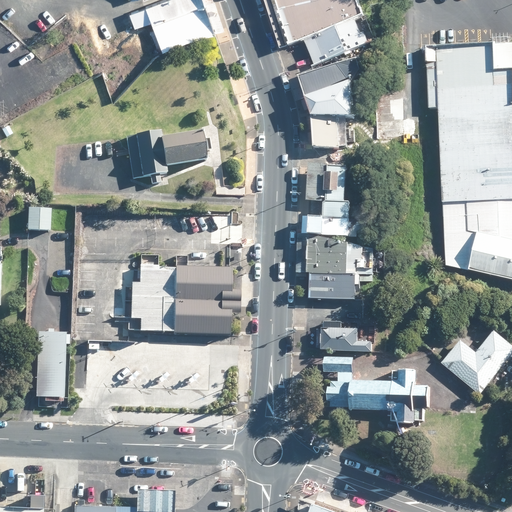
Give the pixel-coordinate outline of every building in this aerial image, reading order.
[(161,51),(215,33),(204,0),(161,0),(141,7),(143,10),(139,12),(143,25),(152,22),(161,51)] [(275,0),(290,47),(306,41),(314,61),(298,67),(300,73),(342,57),(373,44),(362,18),(365,17),(363,10),(361,11),(357,0),(275,0)] [(511,43),(511,44),(493,45),(494,46),(428,49),(431,110),(441,109),(446,237),(456,236),(456,243),(460,243),(457,256),(465,258),(466,254),(476,256),(473,272),(511,280),(511,241),(502,240),(501,207),(511,206),(511,43)] [(355,97),(354,84),(365,81),(358,60),(345,65),(301,79),(314,118),(316,150),(341,148),(340,126),(344,126),(344,120),(364,119),(363,96),(355,97)] [(204,141),(203,136),(201,137),(201,134),(162,139),(161,133),(127,138),(134,180),(151,177),(152,185),(161,183),(160,178),(160,175),(168,174),(167,168),(201,163),(205,162),(205,160),(207,160),(206,152),(212,151),(210,141),(204,141)] [(348,168),(345,168),(330,167),(331,165),(310,165),(309,202),(326,203),(325,219),(312,218),(311,235),(357,238),(357,232),(362,232),(362,221),(351,220),(352,204),(347,203),(348,168)] [(28,231),(50,232),(51,211),(29,209),(28,231)] [(375,276),(376,250),(321,236),(311,236),(310,274),(312,274),(311,300),(357,302),(358,286),(362,287),(362,282),(373,282),(374,276),(375,276)] [(215,268),(177,267),(177,269),(159,269),(159,266),(141,265),(141,267),(140,272),(140,284),(132,283),(132,288),(131,320),(141,321),(141,332),(175,333),(175,335),(231,337),(231,333),(231,320),(231,314),(240,315),(241,292),(232,292),(233,269),(226,268),(215,268)] [(359,329),(356,329),(323,328),(323,330),(318,330),(318,349),(323,349),(323,350),(330,350),(330,351),(355,352),(373,353),(373,343),(359,342),(359,329)] [(67,336),(67,333),(39,332),(37,398),(39,398),(65,399),(66,345),(70,346),(70,336),(67,336)] [(511,358),(511,345),(496,333),(495,334),(481,352),(478,355),(462,342),(443,364),(481,396),(500,373),(511,358)] [(114,398),(116,343),(88,342),(86,397),(114,398)] [(355,374),(355,359),(326,358),(326,373),(340,373),(340,376),(340,383),(333,383),(333,389),(330,389),(330,394),(330,402),(332,403),(332,404),(332,408),(353,409),(353,411),(381,412),(393,412),(393,423),(400,423),(400,425),(417,426),(417,422),(420,422),(425,422),(425,410),(431,410),(431,408),(431,389),(430,389),(430,387),(418,387),(418,371),(401,371),(401,373),(394,373),(394,384),(353,383),(354,374),(355,374)] [(460,464),(453,464),(453,474),(484,475),(484,468),(486,468),(487,433),(499,433),(500,410),(487,409),(487,414),(476,413),(461,413),(460,464)] [(174,511),(175,489),(137,487),(136,507),(129,506),(115,505),(75,504),(74,511),(174,511)] [(0,511),(43,511),(44,494),(31,494),(30,506),(0,504),(0,511)] [(328,511),(309,505),(308,506),(294,501),(293,511),(328,511)]
